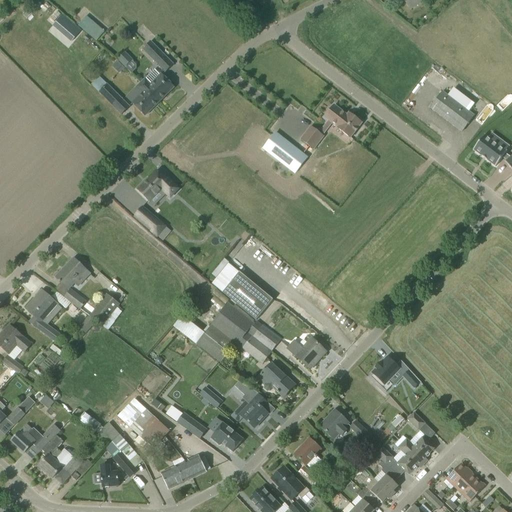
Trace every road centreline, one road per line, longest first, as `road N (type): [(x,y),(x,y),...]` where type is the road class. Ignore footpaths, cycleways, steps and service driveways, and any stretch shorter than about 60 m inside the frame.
road 1 (residential): [(178,511),(260,456),(497,203)]
road 2 (residential): [(0,291),(228,65),(276,29)]
road 3 (residential): [(497,203),(276,29)]
road 4 (residential): [(511,491),(463,444),(397,511)]
